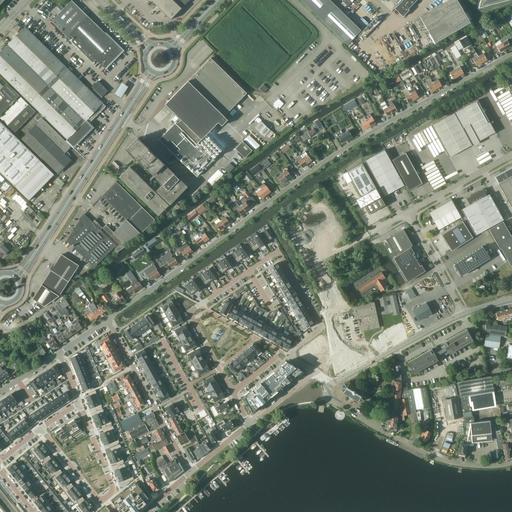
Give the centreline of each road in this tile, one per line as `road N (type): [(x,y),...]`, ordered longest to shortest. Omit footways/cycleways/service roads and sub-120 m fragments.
road 1 (unclassified): [(108,323),(321,163),(511,54)]
road 2 (tertiary): [(19,280),(155,73)]
road 3 (tertiary): [(149,69),(14,274)]
road 4 (residential): [(201,307),(276,251),(321,324),(285,356)]
road 5 (residential): [(79,404),(114,490),(99,502),(39,429)]
road 6 (residential): [(190,472),(108,323)]
road 7 (tertiary): [(328,386),(462,314)]
road 8 (residential): [(382,430),(461,465),(511,462)]
road 9 (unknown): [(436,267),(493,246),(496,261),(449,291)]
road 10 (unclassified): [(406,213),(511,154)]
